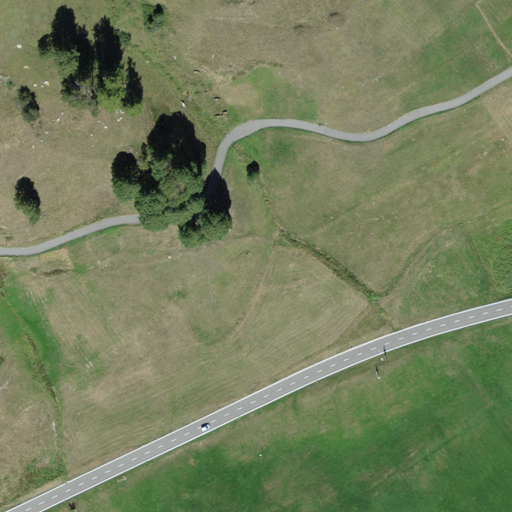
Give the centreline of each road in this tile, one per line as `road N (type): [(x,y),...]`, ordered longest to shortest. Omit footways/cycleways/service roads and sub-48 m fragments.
road 1 (track): [(511,72),(366,138),(288,122),(246,128),(226,143),(214,184),(194,209),(106,224),(28,252),(0,252)]
road 2 (primary): [(511,303),(328,363),(16,511)]
